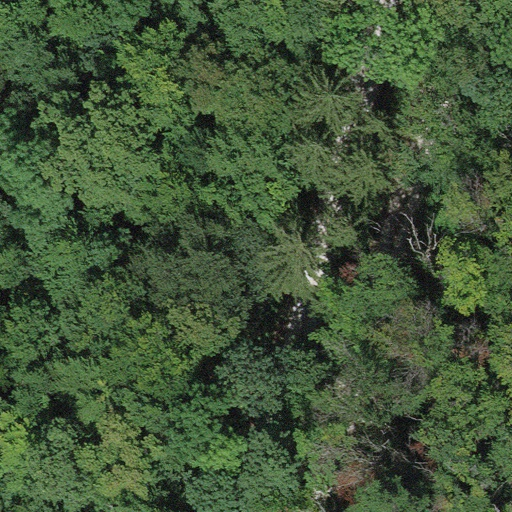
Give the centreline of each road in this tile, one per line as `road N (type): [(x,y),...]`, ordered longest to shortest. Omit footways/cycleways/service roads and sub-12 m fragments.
road 1 (track): [(320,511),(357,352),(472,0)]
road 2 (track): [(252,511),(365,0)]
